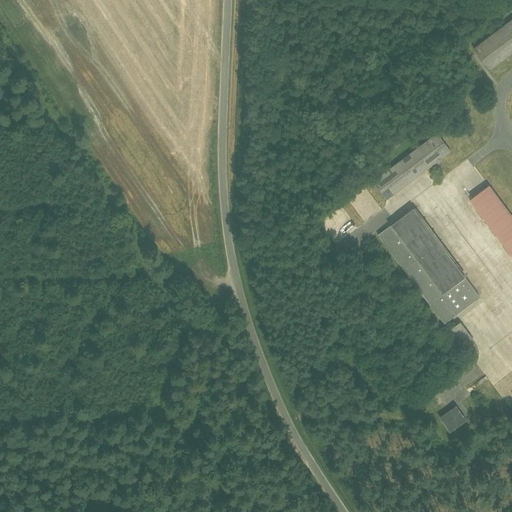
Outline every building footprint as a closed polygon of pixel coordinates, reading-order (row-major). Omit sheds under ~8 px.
[(492,74),(511,58),(511,24),(475,53),(492,74)] [(390,204),(452,156),(437,137),(375,184),(390,204)] [(511,217),(489,189),(470,204),(511,258),(511,217)] [(481,301),(414,214),(379,241),(447,328),(481,301)] [(462,345),(475,338),(467,322),(453,329),(462,345)] [(461,406),(444,416),(453,432),(470,422),(461,406)]
